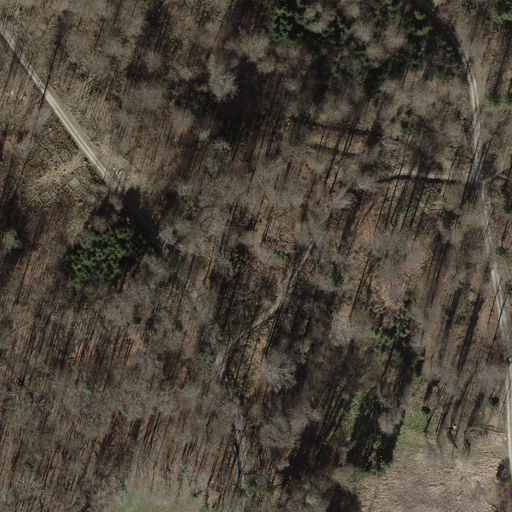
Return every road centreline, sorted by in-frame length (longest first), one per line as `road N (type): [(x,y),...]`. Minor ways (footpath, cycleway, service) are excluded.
road 1 (track): [(240,511),(243,449),(199,305),(0,24)]
road 2 (track): [(422,0),(469,59),(511,438)]
